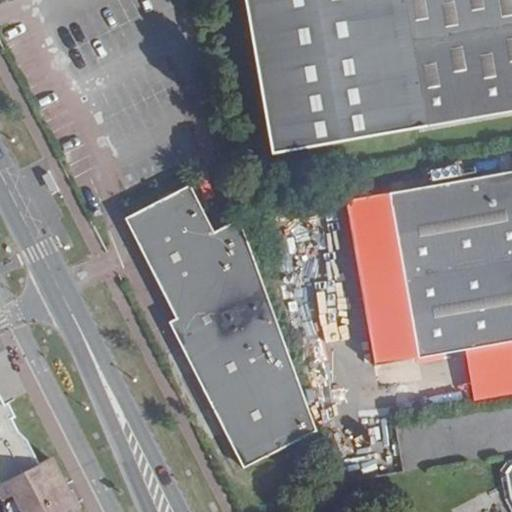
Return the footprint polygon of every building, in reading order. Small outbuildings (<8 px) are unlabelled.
[(380,0),(404,129),(424,126),(401,0),(380,0)] [(511,0),(401,0),(424,126),(511,110),(511,0)] [(511,170),(388,193),(416,358),(511,341),(511,170)] [(243,468),(317,431),(241,222),(215,235),(190,188),(126,223),(175,320),(169,323),(243,468)] [(0,486),(4,496),(3,505),(6,511),(80,511),(53,459),(44,463),(30,436),(21,433),(15,420),(18,418),(9,399),(5,402),(1,394),(0,393),(0,486)]
